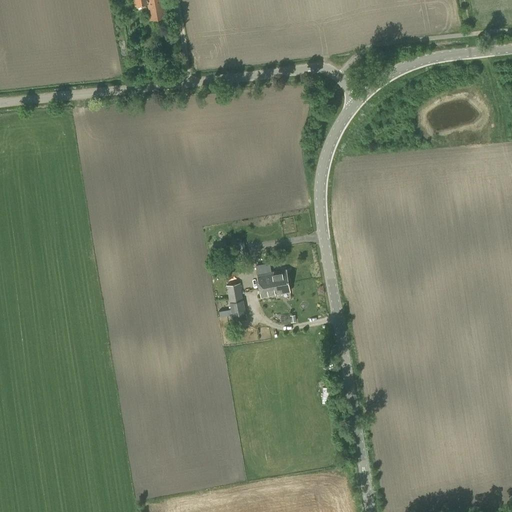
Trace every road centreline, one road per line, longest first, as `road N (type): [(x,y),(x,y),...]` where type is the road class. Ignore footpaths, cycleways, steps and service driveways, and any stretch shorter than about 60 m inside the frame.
road 1 (tertiary): [(371,511),(320,201),(329,145),(361,97)]
road 2 (unclassified): [(0,103),(316,67),(361,97)]
road 3 (tertiary): [(361,97),(425,60),(511,50)]
